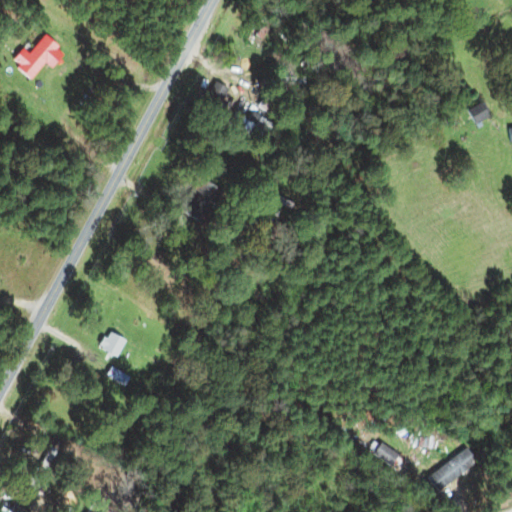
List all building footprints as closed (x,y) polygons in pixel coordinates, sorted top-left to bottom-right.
[(21,49),(10,62),(28,78),(56,46),(43,35),(26,54),(21,49)] [(231,92),(214,82),(203,101),(220,111),(231,92)] [(466,109),(472,123),(487,117),(481,103),(466,109)] [(197,177),(177,210),(200,224),(220,191),(197,177)] [(96,348),(114,358),(123,341),(105,331),(96,348)] [(126,379),(110,368),(105,375),(122,386),(126,379)] [(53,483),(62,455),(43,449),(34,477),(53,483)]
